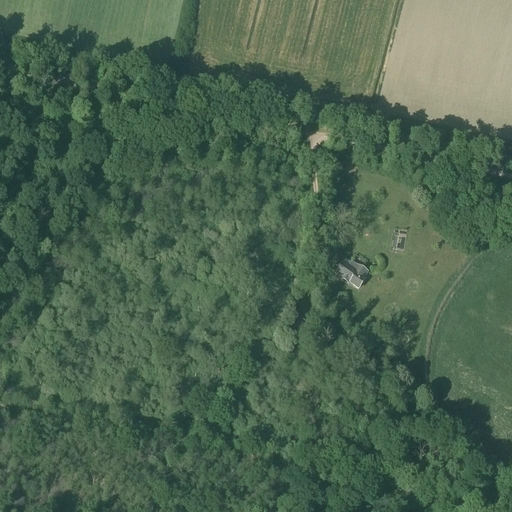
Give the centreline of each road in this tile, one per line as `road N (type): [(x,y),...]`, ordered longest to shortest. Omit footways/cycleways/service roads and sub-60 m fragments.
road 1 (track): [(511,174),(309,130)]
road 2 (track): [(325,252),(313,227),(309,130)]
